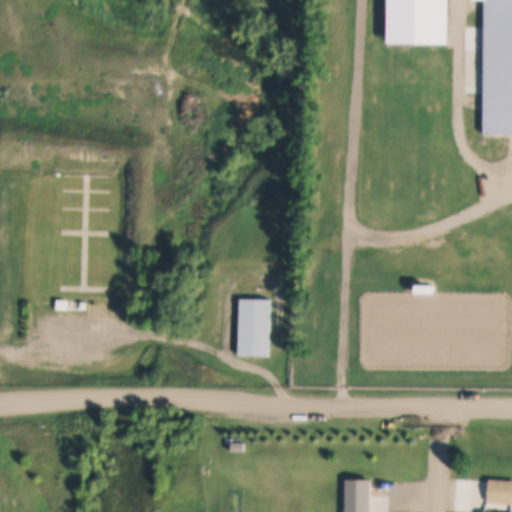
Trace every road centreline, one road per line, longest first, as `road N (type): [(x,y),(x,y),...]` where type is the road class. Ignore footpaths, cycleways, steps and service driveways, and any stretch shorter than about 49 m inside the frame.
road 1 (residential): [(511,409),(0,404)]
road 2 (residential): [(0,359),(73,340),(176,341),(235,365),(294,407)]
road 3 (residential): [(344,408),(352,231)]
